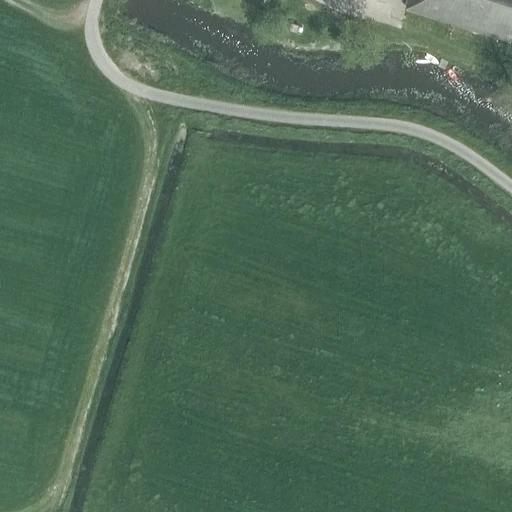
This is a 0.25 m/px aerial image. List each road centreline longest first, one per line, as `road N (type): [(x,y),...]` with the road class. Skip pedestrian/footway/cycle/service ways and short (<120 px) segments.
road 1 (unclassified): [(511,188),(457,150),(402,128),(282,118),(132,87),(94,52),(96,0)]
road 2 (track): [(150,93),(147,181),(63,474),(39,511)]
